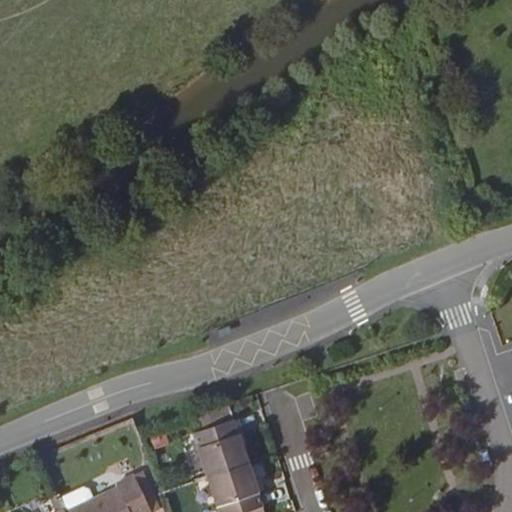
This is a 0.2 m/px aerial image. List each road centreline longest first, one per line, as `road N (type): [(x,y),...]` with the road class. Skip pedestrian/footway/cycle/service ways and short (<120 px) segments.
road 1 (tertiary): [(439,263),(260,352),(98,399),(0,439)]
road 2 (residential): [(511,479),(439,263)]
